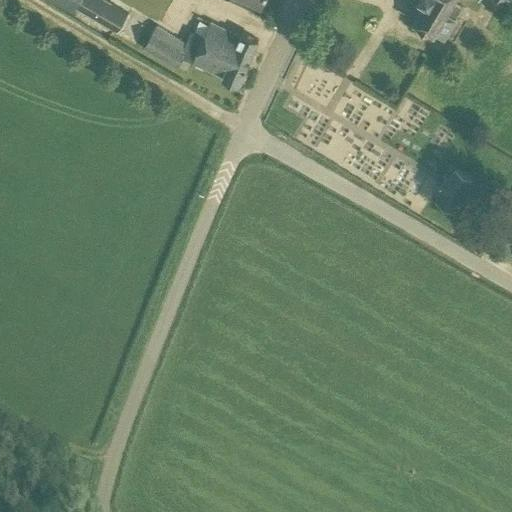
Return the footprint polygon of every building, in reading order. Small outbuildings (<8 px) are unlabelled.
[(128,14),(104,0),(53,0),(72,11),(75,6),(117,32),(128,14)] [(423,0),(412,19),(432,32),(434,29),(443,35),(461,6),(452,0),(423,0)] [(511,9),(511,0),(496,0),(499,2),(511,9)] [(246,33),(216,18),(206,38),(193,30),(186,41),(156,23),(142,47),(176,67),(185,51),(196,58),(242,81),(264,36),(248,29),(246,33)] [(455,210),(474,179),(457,169),(452,179),(446,176),(439,188),(445,191),(439,200),(455,210)]
